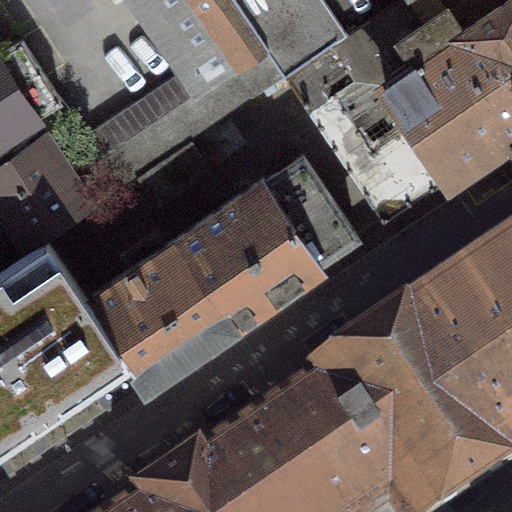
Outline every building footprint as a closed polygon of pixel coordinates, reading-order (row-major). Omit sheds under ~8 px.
[(195,0),(129,0),(178,72),(157,86),(192,137),(284,74),(266,45),(239,64),(195,0)] [(235,0),(195,0),(239,64),(266,45),(235,0)] [(332,42),(335,40),(307,0),(235,0),(266,45),(284,74),(332,42)] [(511,0),(412,0),(426,19),(370,58),(388,84),(383,88),(394,105),(399,102),(413,121),(373,147),(329,83),(350,69),(332,42),(284,74),(383,220),(509,134),(511,138),(511,0)] [(0,135),(60,96),(20,38),(4,49),(0,43),(0,135)] [(192,137),(157,86),(85,133),(121,184),(136,174),(189,139),(192,137)] [(45,134),(0,164),(0,212),(25,249),(91,204),(45,134)] [(208,166),(189,139),(136,174),(156,203),(208,166)] [(265,178),(319,259),(356,233),(302,153),(265,178)] [(265,178),(264,175),(176,234),(234,321),(321,262),(319,259),(265,178)] [(234,321),(176,234),(89,293),(147,380),(234,321)] [(511,246),(119,511),(370,511),(390,499),(399,511),(433,511),(511,458),(511,246)] [(147,380),(89,293),(0,353),(2,356),(57,437),(59,439),(147,380)] [(57,437),(2,356),(0,357),(0,430),(21,460),(57,437)]
